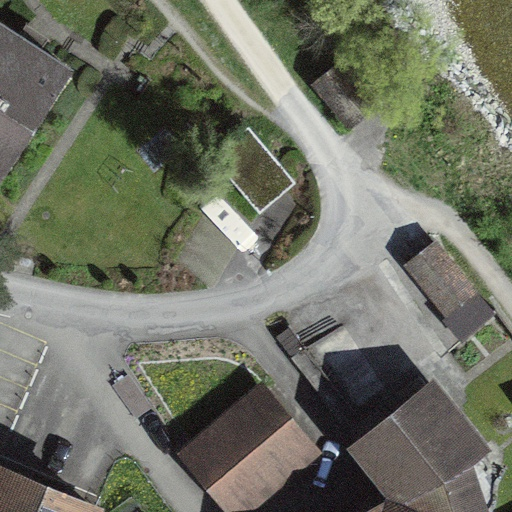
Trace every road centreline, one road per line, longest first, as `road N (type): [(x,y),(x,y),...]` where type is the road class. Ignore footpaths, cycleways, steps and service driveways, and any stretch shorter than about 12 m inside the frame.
road 1 (track): [(226,0),(360,207),(405,205),(448,223),(511,299)]
road 2 (residential): [(0,288),(122,312),(231,306),(264,298),(319,266),(360,207)]
